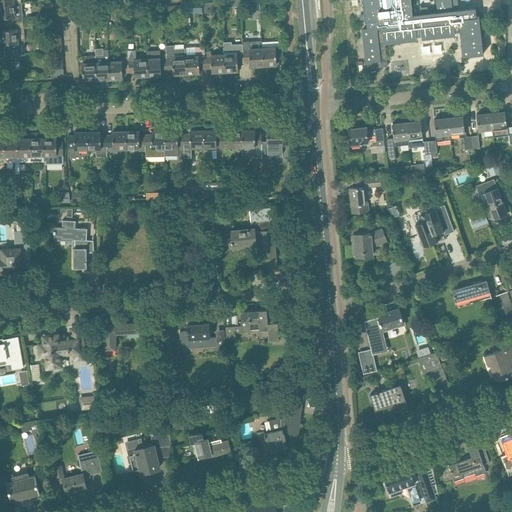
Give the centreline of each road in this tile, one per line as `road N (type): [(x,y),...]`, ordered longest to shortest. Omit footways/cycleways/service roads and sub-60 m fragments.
road 1 (residential): [(0,312),(328,288)]
road 2 (residential): [(0,110),(311,106)]
road 3 (residential): [(125,511),(338,461)]
road 4 (residential): [(311,106),(511,86)]
road 5 (residential): [(329,306),(359,303),(511,246)]
road 6 (tertiary): [(328,288),(311,106)]
road 7 (residential): [(338,461),(511,402)]
road 8 (tertiary): [(338,461),(329,306)]
